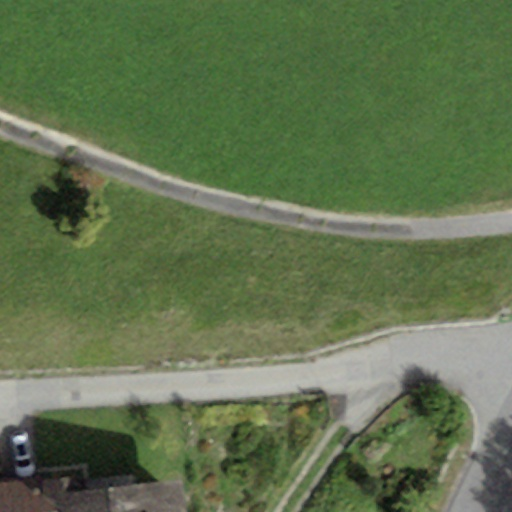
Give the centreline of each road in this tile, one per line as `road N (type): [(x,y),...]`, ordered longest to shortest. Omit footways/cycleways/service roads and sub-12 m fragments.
road 1 (track): [(511,226),(357,225),(193,192),(0,127)]
road 2 (track): [(288,511),(393,359)]
